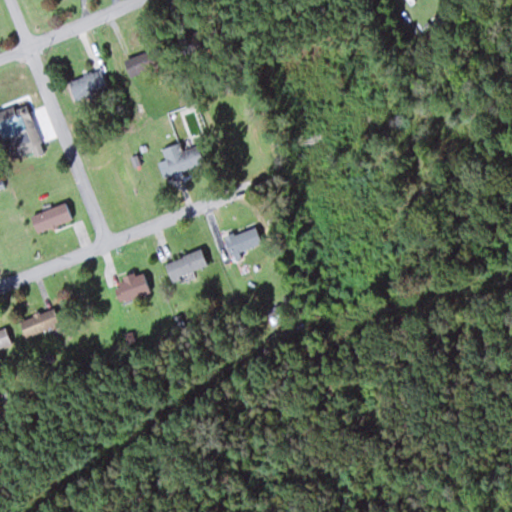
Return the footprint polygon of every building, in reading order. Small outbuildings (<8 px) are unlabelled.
[(151,50),(124,55),(127,74),(155,68),(151,50)] [(68,82),(77,102),(109,87),(100,67),(68,82)] [(0,110),(0,129),(1,130),(6,144),(9,143),(14,158),(31,153),(25,134),(36,131),(26,102),(0,110)] [(162,148),(171,174),(199,164),(190,138),(162,148)] [(37,233),(72,219),(65,201),(30,215),(37,233)] [(240,250),(262,244),(257,227),(222,236),(228,260),(242,257),(240,250)] [(208,266),(201,248),(165,263),(171,280),(208,266)] [(150,293),(143,271),(114,280),(120,302),(150,293)] [(27,338),(60,323),(52,307),(19,322),(27,338)] [(0,331),(0,349),(11,347),(7,330),(0,331)]
